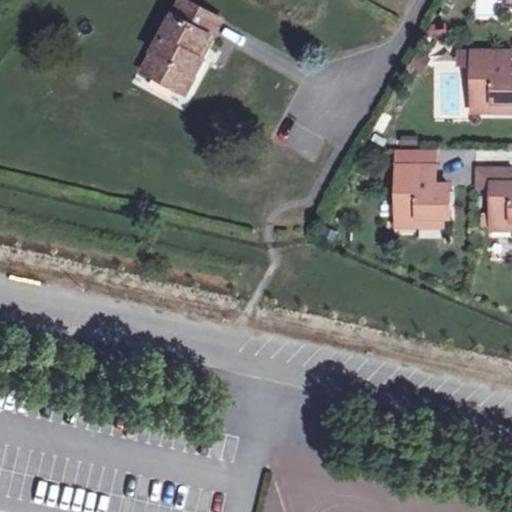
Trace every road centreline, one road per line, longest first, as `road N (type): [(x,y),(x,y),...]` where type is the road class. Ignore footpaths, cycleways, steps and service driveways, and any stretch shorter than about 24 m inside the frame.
road 1 (unknown): [(246,485),(0,427)]
road 2 (unknown): [(241,511),(273,350)]
